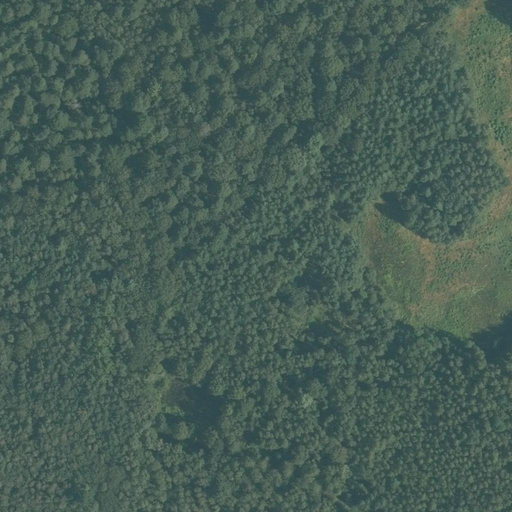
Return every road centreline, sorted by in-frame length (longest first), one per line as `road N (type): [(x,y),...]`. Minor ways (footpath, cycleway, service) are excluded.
road 1 (track): [(156,285),(449,0)]
road 2 (track): [(156,285),(67,0)]
road 3 (track): [(0,214),(155,288)]
